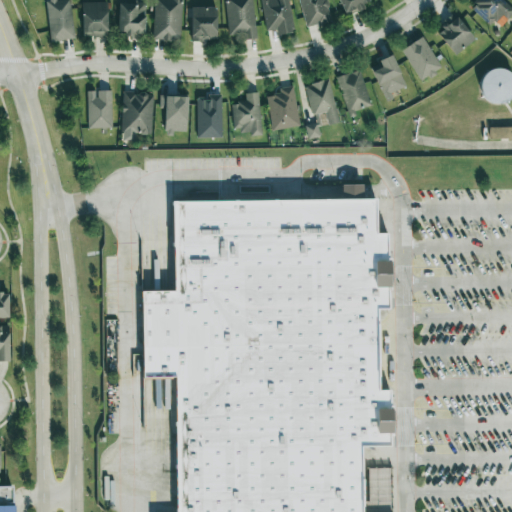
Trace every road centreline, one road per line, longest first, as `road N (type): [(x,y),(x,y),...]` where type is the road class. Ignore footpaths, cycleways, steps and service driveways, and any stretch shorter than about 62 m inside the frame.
road 1 (residential): [(0,79),(89,65),(202,69),(298,61),(383,32),(429,0)]
road 2 (tertiary): [(74,511),(73,359),(61,232),(47,210)]
road 3 (tertiary): [(47,210),(38,234),(41,511)]
road 4 (tertiary): [(0,26),(47,210)]
